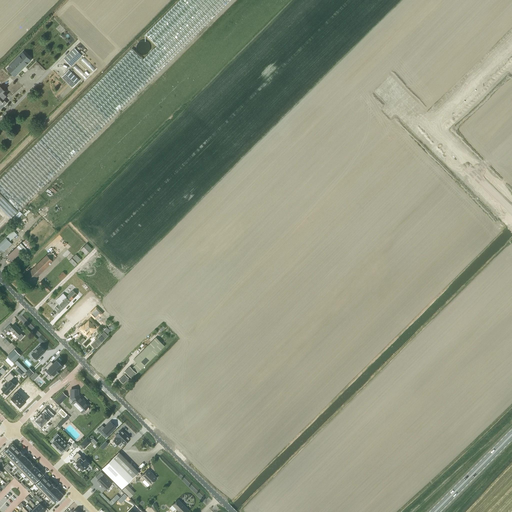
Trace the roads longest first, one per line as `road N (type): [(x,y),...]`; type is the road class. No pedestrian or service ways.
road 1 (unclassified): [(233,511),(0,279)]
road 2 (unclassified): [(429,131),(299,1)]
